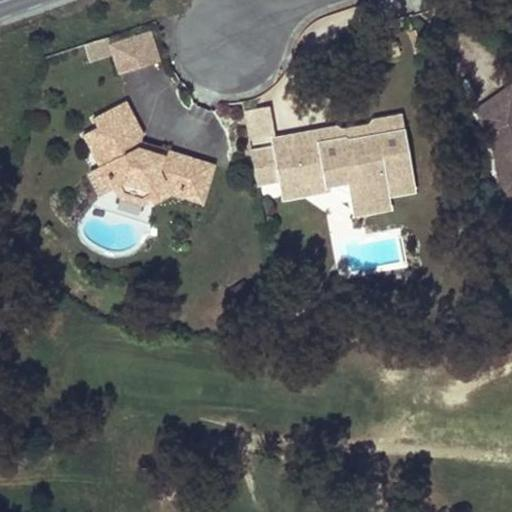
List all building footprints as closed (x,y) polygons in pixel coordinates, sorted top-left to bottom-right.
[(152,28),(112,41),(121,71),(161,58),(152,28)] [(103,38),(83,45),(89,60),(109,53),(103,38)] [(511,85),(499,95),(511,113),(511,85)] [(487,134),(494,178),(511,175),(511,113),(499,95),(472,113),(487,134)] [(144,133),(127,100),(94,117),(98,126),(83,133),(99,164),(90,169),(101,192),(113,186),(124,181),(147,189),(152,198),(154,203),(172,193),(202,203),(215,165),(171,150),(164,154),(140,146),(142,140),(144,133)] [(251,153),(275,149),(275,147),(272,136),(267,104),(243,109),(251,153)] [(275,149),(251,153),(257,183),(279,179),(279,180),(301,176),(304,193),(328,188),(327,183),(348,180),(352,200),(357,203),(362,204),(368,204),(374,203),(379,200),(383,197),(386,193),(384,180),(411,175),(400,114),(374,119),(376,126),(369,135),(348,139),(339,133),(333,141),(320,144),(319,139),(275,147),(275,149)] [(376,126),(374,119),(337,126),(337,123),(272,136),(275,147),(319,139),(320,144),(333,141),(339,133),(348,139),(369,135),(376,126)] [(142,140),(140,146),(164,154),(171,150),(142,140)] [(411,175),(384,180),(386,193),(414,188),(411,175)] [(511,175),(494,178),(497,197),(511,194),(511,175)] [(301,176),(279,180),(283,197),(304,193),(301,176)] [(124,181),(113,186),(119,196),(142,204),(152,198),(147,189),(124,181)] [(362,204),(357,203),(352,200),(354,212),(388,206),(386,193),(383,197),(379,200),(374,203),(368,204),(362,204)] [(296,292),(289,299),(300,310),(307,303),(296,292)]
